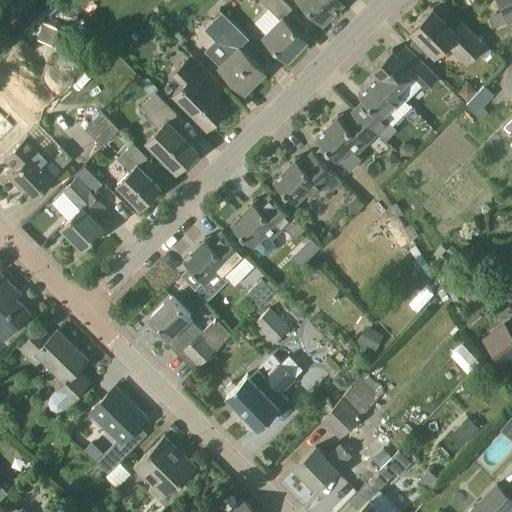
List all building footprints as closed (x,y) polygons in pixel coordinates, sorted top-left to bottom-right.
[(285,0),(261,0),(280,18),(263,35),(287,59),(307,39),(283,15),(291,6),(285,0)] [(299,0),(323,23),(343,1),(341,0),(299,0)] [(511,0),(498,0),(502,9),(507,20),(511,18),(511,0)] [(453,28),(433,8),(410,31),(433,53),(444,41),(465,62),(484,43),(462,20),(453,28)] [(502,9),(489,16),(494,27),(507,20),(502,9)] [(245,90),(264,70),(241,46),(250,37),(222,10),(204,30),(226,51),(216,61),(245,90)] [(71,28),(49,22),(44,40),(66,46),(71,28)] [(397,90),(406,100),(406,99),(422,84),(426,88),(438,76),(425,62),(406,44),(397,53),(393,48),(374,67),(397,90)] [(217,80),(191,55),(173,73),(184,83),(175,92),(208,126),(228,106),(209,87),(217,80)] [(412,105),(406,99),(406,100),(397,90),(374,67),(372,69),(378,74),(359,94),(364,99),(354,109),(377,132),(385,140),(396,128),(392,124),(412,105)] [(0,140),(35,106),(0,69),(0,140)] [(494,94),(484,85),(467,103),(477,112),(494,94)] [(156,91),(138,109),(158,129),(147,139),(177,169),(197,149),(167,120),(176,111),(156,91)] [(354,109),(343,120),(338,115),(316,137),(338,159),(351,146),(357,152),(377,132),(354,109)] [(102,111),(85,127),(102,145),(119,129),(102,111)] [(50,158),(27,135),(5,157),(17,169),(11,174),(33,196),(70,160),(60,149),(50,158)] [(131,141),(115,158),(128,170),(117,182),(141,206),(160,186),(140,165),(148,157),(131,141)] [(403,155),(412,155),(415,152),(415,147),(412,144),(403,143),(400,147),(400,152),(403,155)] [(335,173),(313,151),(301,163),(296,158),(274,180),(295,201),(307,190),(312,195),(325,183),(332,191),(342,181),(335,173)] [(401,162),(391,152),(385,158),(385,165),(392,171),(401,162)] [(98,200),(103,195),(97,189),(92,193),(87,189),(77,177),(64,189),(81,207),(62,225),(83,247),(84,247),(83,246),(102,228),(103,228),(93,217),(104,206),(98,200)] [(270,193),(258,205),(253,200),(232,222),(263,253),(268,253),(274,247),(274,242),(272,239),(283,227),(294,238),(304,228),(294,216),(270,193)] [(400,228),(389,235),(398,250),(410,243),(400,228)] [(244,252),(222,230),(210,242),(205,237),(184,259),(204,279),(215,268),(221,275),(244,252)] [(310,237),(302,245),(311,254),(319,246),(310,237)] [(458,263),(453,259),(447,264),(452,269),(458,263)] [(472,267),(483,279),(488,274),(477,262),(472,267)] [(0,333),(4,337),(30,311),(8,290),(13,286),(0,272),(0,333)] [(464,274),(452,284),(463,296),(475,286),(464,274)] [(262,278),(254,287),(262,295),(271,287),(262,278)] [(231,334),(215,318),(193,339),(179,324),(191,313),(172,296),(150,316),(151,317),(152,316),(159,324),(158,325),(169,336),(171,334),(184,348),(183,350),(198,366),(231,334)] [(269,307),(254,321),(274,341),(289,328),(269,307)] [(477,308),(465,319),(474,330),(486,320),(477,308)] [(57,329),(50,336),(40,326),(21,346),(38,363),(44,357),(65,378),(55,389),(56,391),(52,395),(49,401),(52,406),(58,409),(65,406),(90,381),(78,369),(88,359),(57,329)] [(366,327),(358,342),(373,349),(381,333),(366,327)] [(511,357),(511,338),(505,329),(486,343),(503,365),(511,357)] [(252,428),(257,426),(259,427),(261,425),(260,425),(269,416),(288,397),(282,390),(296,377),(273,353),(254,373),(250,376),(247,373),(236,384),(231,382),(226,387),(228,392),(226,394),(247,415),(244,420),(252,428)] [(384,392),(364,373),(342,396),(321,418),(340,437),(362,416),(384,392)] [(91,410),(123,441),(139,425),(147,417),(115,386),(91,410)] [(511,415),(500,430),(511,439),(511,415)] [(467,416),(453,432),(465,443),(479,428),(467,416)] [(409,437),(400,428),(390,439),(398,448),(409,437)] [(181,450),(178,453),(173,448),(175,445),(164,434),(134,466),(141,473),(151,482),(149,489),(158,497),(163,495),(167,491),(178,480),(181,482),(197,466),(181,450)] [(131,450),(130,449),(127,452),(116,441),(95,461),(108,472),(131,450)] [(351,455),(341,443),(326,457),(316,446),(295,466),(317,488),(351,455)] [(412,461),(400,448),(387,461),(362,487),(371,497),(355,511),(399,511),(378,490),(396,471),(399,474),(412,461)] [(508,511),(511,508),(511,497),(497,483),(467,511),(440,511),(438,510),(436,511),(508,511)] [(257,511),(243,498),(229,511),(257,511)]
